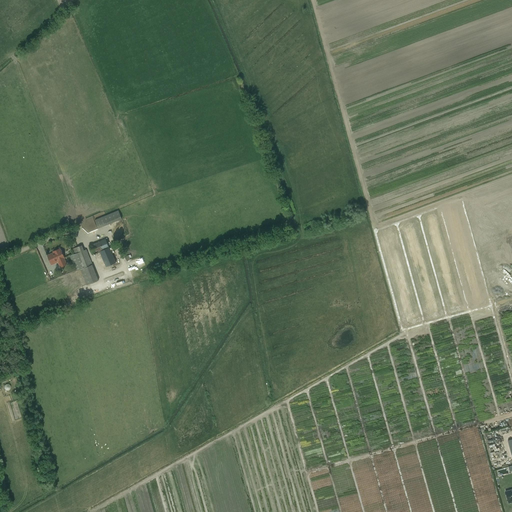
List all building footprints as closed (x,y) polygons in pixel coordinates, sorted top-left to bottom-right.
[(98,229),(122,219),(118,210),(95,220),(98,229)] [(106,239),(90,246),(93,254),(109,247),(106,239)] [(73,249),(75,253),(75,254),(70,256),(76,272),(81,269),(88,285),(94,282),(98,281),(86,249),(84,250),(82,245),(78,247),(73,249)] [(116,263),(109,247),(99,251),(106,267),(116,263)] [(54,253),(47,255),(51,263),(58,260),(60,267),(67,264),(64,258),(63,254),(61,249),(60,250),(59,249),(55,251),(53,252),(54,253)] [(80,270),(75,272),(78,280),(83,277),(80,270)]
